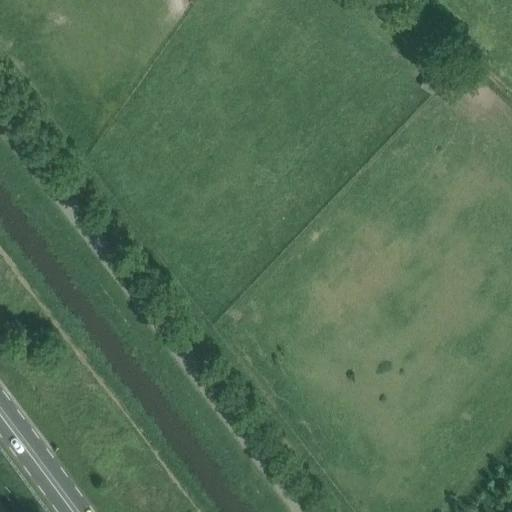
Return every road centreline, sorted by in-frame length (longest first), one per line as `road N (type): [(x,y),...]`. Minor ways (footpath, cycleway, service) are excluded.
road 1 (unclassified): [(301,511),(0,115)]
road 2 (primary): [(73,511),(0,416)]
